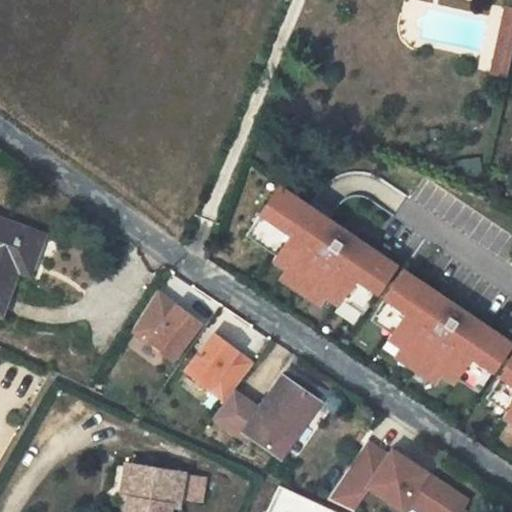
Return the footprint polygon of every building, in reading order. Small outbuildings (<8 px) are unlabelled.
[(511,32),(511,10),(508,9),(503,28),(503,31),(511,32)] [(511,52),(511,32),(503,31),(499,48),(511,52)] [(511,59),(511,52),(499,48),(494,72),(508,76),(511,59)] [(482,159),(458,161),(460,179),(484,177),(482,159)] [(279,186),(253,224),(283,244),(276,255),(273,260),(286,269),(325,295),(339,304),(342,299),(349,289),(370,303),(395,265),(279,186)] [(0,312),(17,270),(21,257),(33,262),(43,235),(0,219),(0,312)] [(283,244),(253,224),(246,235),(276,255),(283,244)] [(28,273),(33,262),(21,257),(17,270),(28,273)] [(325,295),(286,269),(281,278),(319,304),(325,295)] [(404,270),(378,308),(398,322),(392,332),(388,337),(402,347),(441,373),(454,382),(458,377),(465,366),(485,380),(511,342),(404,270)] [(370,303),(349,289),(342,299),(363,313),(370,303)] [(156,290),(128,327),(171,360),(199,323),(156,290)] [(398,322),(378,308),(371,319),(392,332),(398,322)] [(212,333),(184,370),(225,401),(232,391),(253,364),(212,333)] [(441,373),(402,347),(396,355),(435,381),(441,373)] [(511,358),(494,386),(511,397),(511,402),(507,410),(504,415),(511,420),(511,358)] [(485,380),(465,366),(458,377),(478,391),(485,380)] [(275,454),(263,470),(280,478),(291,464),(279,456),(317,401),(282,376),(259,409),(244,432),(275,454)] [(511,402),(511,397),(494,386),(487,396),(507,410),(511,402)] [(217,412),(223,416),(238,395),(232,391),(225,401),(217,412)] [(223,416),(244,432),(259,409),(238,395),(223,416)] [(366,441),(326,499),(351,511),(367,487),(400,509),(404,503),(418,511),(458,511),(460,510),(466,501),(391,450),(387,456),(366,441)] [(186,476),(128,466),(122,500),(130,501),(128,511),(171,511),(173,508),(180,510),(182,500),(186,478),(186,476)] [(203,481),(186,478),(182,500),(200,503),(203,481)] [(336,511),(281,486),(268,511),(336,511)]
